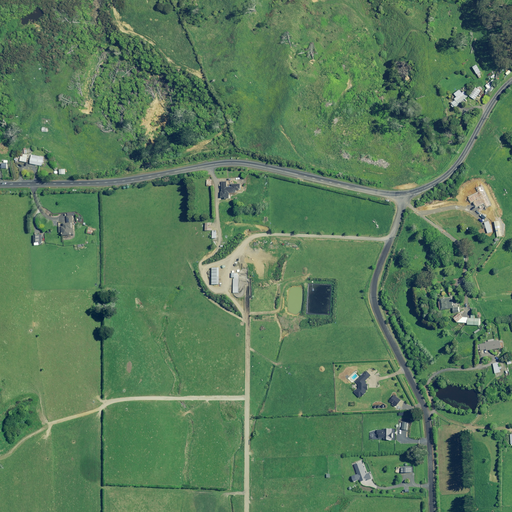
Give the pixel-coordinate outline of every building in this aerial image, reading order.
[(479,75),(480,74),(476,65),(472,67),(475,74),(477,73),(479,78),(480,77),(479,75)] [(490,85),(494,82),(492,79),(484,86),(487,88),(485,90),(486,92),(484,94),(487,96),(493,88),(490,85)] [(474,99),(481,89),(477,87),(476,88),(475,87),(469,96),(474,99)] [(463,91),(461,93),(459,90),(453,94),(456,97),(454,99),(455,100),(451,103),(454,108),(459,104),(458,103),(460,102),(461,104),(466,100),(464,98),(467,96),(463,91)] [(45,157),(33,155),(31,164),(44,166),(45,157)] [(228,182),(223,182),(221,198),(230,198),(230,193),(237,193),(237,190),(241,190),(241,185),(233,184),(232,187),(227,187),(228,182)] [(63,236),(68,235),(74,235),(72,216),(66,216),(67,224),(62,224),(62,226),(59,227),(59,233),(63,233),(63,236)] [(443,298),(438,299),(439,310),(453,308),(453,305),(452,298),(444,299),(444,300),(443,300),(443,298)] [(474,318),(474,308),(471,308),(471,318),(466,318),(466,325),(478,325),(478,318),(474,318)] [(456,322),(462,317),(458,313),(452,318),(456,322)] [(499,340),(493,341),(493,339),(487,340),(488,341),(484,342),(485,343),(478,344),(477,344),(477,345),(477,350),(479,349),(479,350),(485,349),(485,350),(500,348),(499,340)] [(365,381),(370,375),(366,371),(355,381),(358,385),(358,388),(353,392),(359,398),(360,396),(361,397),(366,392),(365,392),(365,390),(367,390),(367,384),(365,384),(366,382),(365,381)] [(390,433),(391,429),(383,429),(383,430),(375,430),(369,432),(369,439),(383,439),(383,440),(390,440),(390,438),(392,438),(392,433),(390,433)] [(368,473),(365,474),(361,462),(353,465),(357,474),(353,475),(356,481),(359,479),(360,482),(366,479),(366,480),(370,479),(368,473)]
